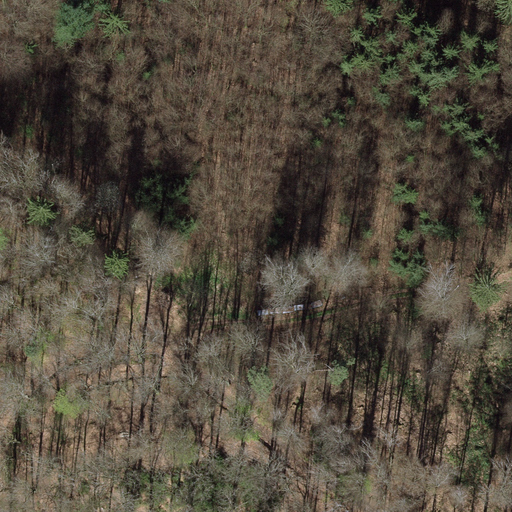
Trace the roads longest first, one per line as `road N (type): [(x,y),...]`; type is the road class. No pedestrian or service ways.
road 1 (track): [(511,275),(468,289),(86,347),(39,372),(0,433)]
road 2 (track): [(184,335),(169,366),(84,384),(53,409),(37,467),(50,511)]
